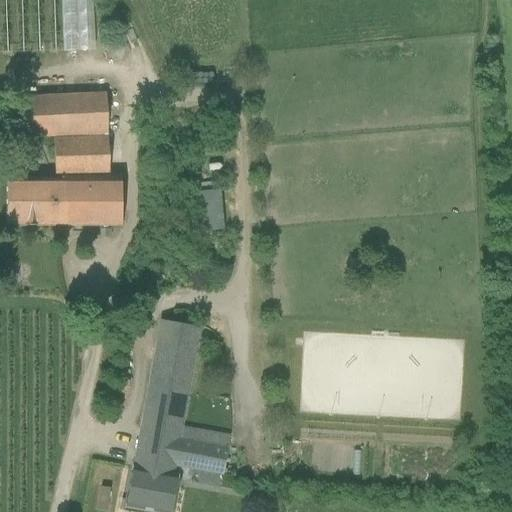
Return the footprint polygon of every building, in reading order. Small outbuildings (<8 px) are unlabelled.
[(63,228),(120,228),(121,176),(109,176),(108,96),(21,97),(22,138),(53,138),(54,178),(6,179),(6,228),(63,228)] [(222,189),(191,190),(193,230),(224,228),(222,189)] [(100,230),(100,238),(110,238),(110,237),(110,230),(100,230)] [(382,276),(381,260),(358,261),(359,277),(382,276)] [(160,320),(137,445),(133,468),(132,468),(125,507),(149,511),(170,511),(178,475),(174,474),(175,469),(221,478),(229,439),(180,429),(200,329),(160,320)] [(129,381),(119,379),(115,403),(124,405),(129,381)] [(106,511),(110,489),(100,487),(97,511),(106,511)] [(260,511),(271,511),(272,504),(261,503),(260,511)]
